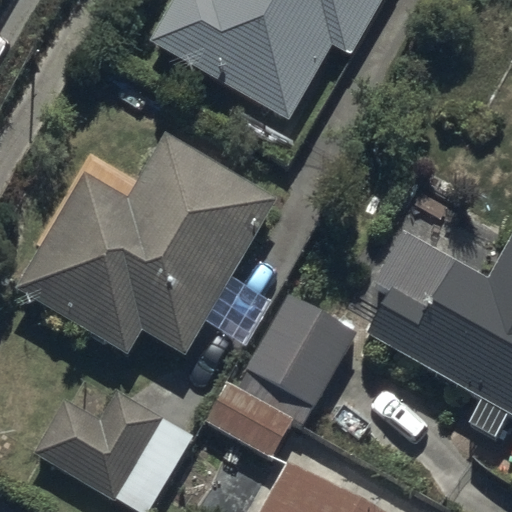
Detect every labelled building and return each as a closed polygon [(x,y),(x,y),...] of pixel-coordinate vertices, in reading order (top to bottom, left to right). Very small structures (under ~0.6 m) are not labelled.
[(175,0),(149,49),(293,129),(334,55),(356,67),(393,0),(175,0)] [(100,165),(17,298),(129,367),(145,341),(188,367),(207,335),(248,360),(278,312),(238,287),(284,212),(171,142),(141,190),(100,165)] [(511,247),(505,259),(417,209),(346,334),(336,330),(291,304),(238,398),(297,431),(307,437),(361,341),(481,409),(468,430),(498,447),(510,425),(511,426),(511,247)] [(212,435),(269,467),(243,511),(359,511),(277,465),(297,431),(238,398),(234,396),(212,435)] [(64,408),(34,462),(122,511),(158,511),(197,445),(117,400),(101,428),(64,408)]
